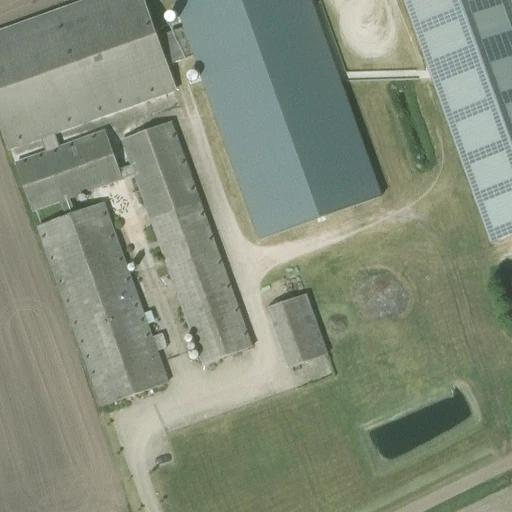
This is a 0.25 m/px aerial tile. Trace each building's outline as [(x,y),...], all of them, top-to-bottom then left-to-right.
[(156,38),(142,0),(90,0),(0,32),(0,120),(10,149),(41,138),(46,153),(60,148),(55,133),(175,90),(165,62),(156,38)] [(171,0),(182,29),(156,38),(162,55),(165,62),(167,67),(192,58),(258,241),(382,197),(312,0),(171,0)] [(511,0),(403,0),(491,244),(511,236),(511,0)] [(120,170),(122,180),(136,175),(204,365),(253,348),(172,122),(123,140),(132,166),(120,170)] [(60,148),(46,153),(16,164),(33,212),(60,202),(66,217),(76,213),(70,199),(122,180),(106,132),(60,148)] [(104,204),(39,227),(103,407),(168,384),(157,353),(168,349),(163,335),(152,339),(104,204)] [(268,309),(290,369),(328,356),(306,295),(268,309)]
